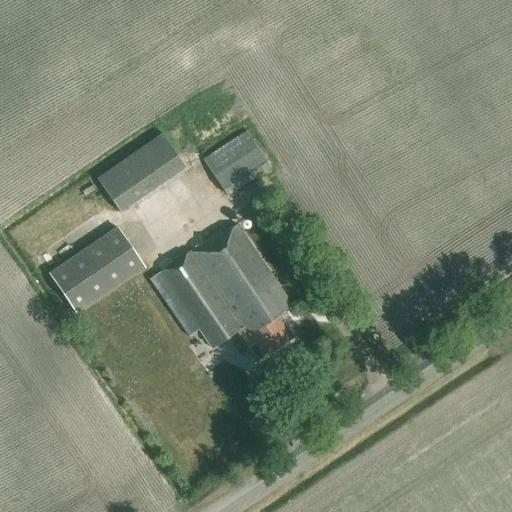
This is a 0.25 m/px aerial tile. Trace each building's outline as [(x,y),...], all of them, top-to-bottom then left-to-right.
[(126,75),(90,97),(98,110),(134,88),(126,75)] [(270,168),(257,147),(246,131),(203,159),(227,196),(270,168)] [(120,211),(186,166),(163,132),(97,177),(120,211)] [(291,338),(276,317),(292,306),(236,225),(222,235),(219,231),(160,272),(211,348),(234,332),(245,349),(254,343),(255,342),(265,356),(291,338)] [(143,270),(114,228),(50,271),(78,313),(143,270)]
